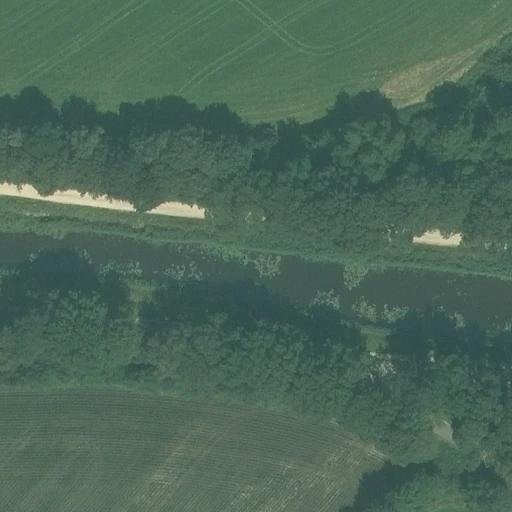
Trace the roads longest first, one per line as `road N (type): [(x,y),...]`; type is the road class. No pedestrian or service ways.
road 1 (unclassified): [(511,481),(369,383),(296,352),(223,336),(0,313)]
road 2 (track): [(0,190),(390,236),(511,242)]
road 3 (track): [(511,386),(407,375),(369,383)]
